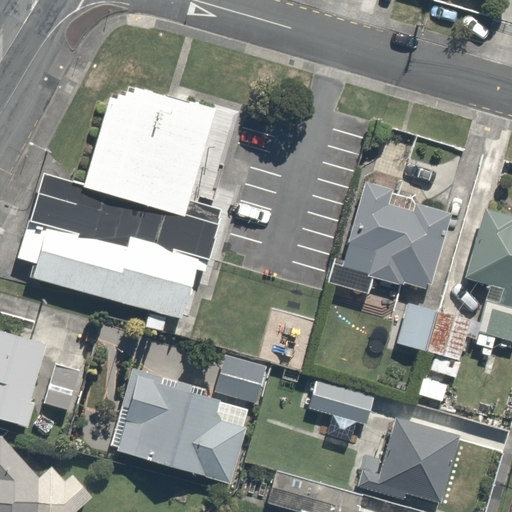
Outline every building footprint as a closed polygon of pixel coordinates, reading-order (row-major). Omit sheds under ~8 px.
[(85,184),(43,172),(19,258),(37,263),(34,277),(181,318),(195,267),(205,269),(221,210),(187,200),(212,108),(135,87),(134,93),(127,91),(126,96),(118,94),(116,98),(110,96),(85,184)] [(328,282),(369,294),(374,278),(404,286),(405,283),(426,288),(427,285),(432,286),(452,214),(418,204),(415,213),(388,206),(393,190),(366,183),(344,261),(335,258),(328,282)] [(480,332),(511,341),(511,217),(487,210),(468,276),(494,283),(480,332)] [(409,304),(398,343),(426,351),(437,312),(409,304)] [(470,320),(439,312),(428,351),(459,360),(470,320)] [(0,420),(28,428),(35,405),(29,403),(46,345),(0,331),(0,420)] [(225,354),(214,392),(256,403),(266,366),(225,354)] [(78,370),(55,364),(43,403),(66,410),(78,370)] [(206,389),(132,367),(109,446),(116,448),(115,452),(231,486),(249,427),(244,426),(249,410),(207,397),(206,389)] [(447,385),(423,378),(418,394),(442,402),(447,385)] [(373,397),(316,381),(309,408),(366,423),(373,397)] [(441,503),(460,436),(395,418),(384,459),(365,453),(356,487),(404,500),(406,493),(441,503)] [(29,473),(0,439),(0,511),(66,511),(62,507),(80,492),(62,470),(56,474),(44,460),(29,473)] [(276,471),(266,504),(293,511),(365,511),(359,510),(363,496),(276,471)]
